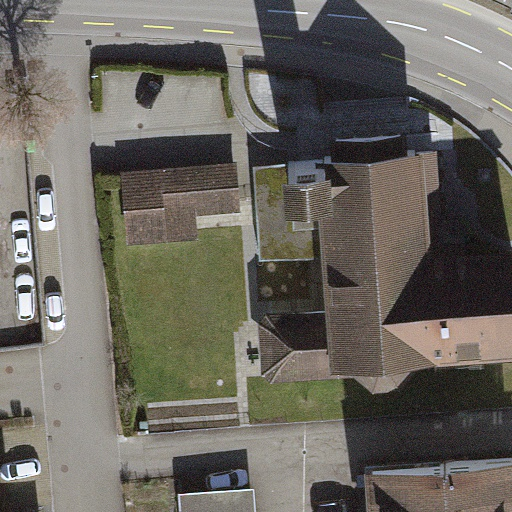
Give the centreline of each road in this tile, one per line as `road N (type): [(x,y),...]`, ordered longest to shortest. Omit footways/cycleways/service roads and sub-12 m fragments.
road 1 (residential): [(87,511),(49,1)]
road 2 (primary): [(511,68),(433,32),(361,17),(49,1)]
